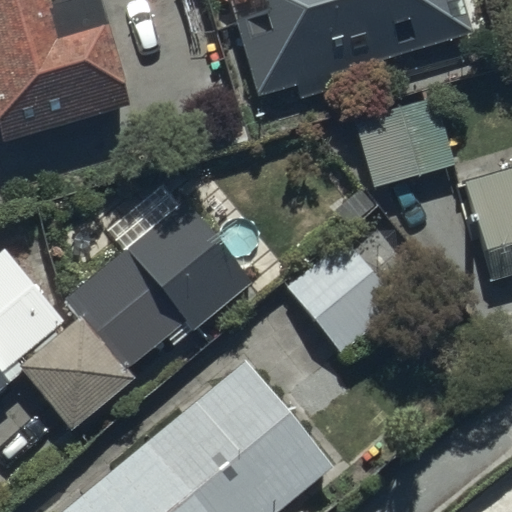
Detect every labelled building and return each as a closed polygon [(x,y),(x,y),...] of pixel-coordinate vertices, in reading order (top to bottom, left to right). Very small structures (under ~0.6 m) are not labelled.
[(0,0),(0,139),(123,105),(93,0),(0,0)] [(330,90),(326,75),(467,33),(456,0),(262,0),(265,10),(234,20),(256,95),(294,84),(298,99),(330,90)] [(423,93),(350,113),(371,191),(444,171),(423,93)] [(511,166),(462,181),(490,281),(511,274),(511,166)] [(0,388),(19,372),(70,433),(133,380),(124,370),(165,335),(175,347),(251,284),(165,181),(103,233),(120,253),(63,301),(77,318),(66,327),(1,250),(0,251),(0,388)] [(343,239),(283,286),(338,357),(398,309),(343,239)] [(274,511),(327,469),(241,364),(60,511),(274,511)]
